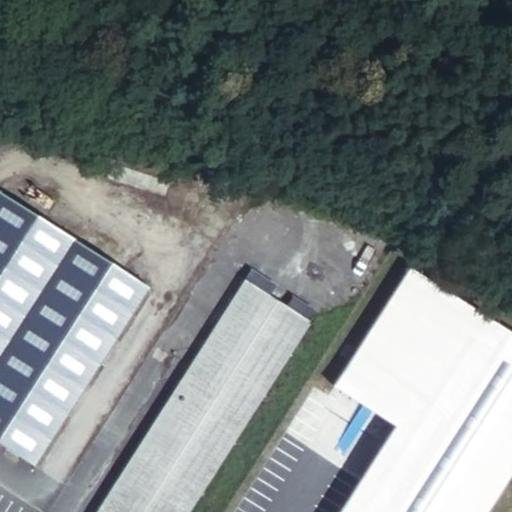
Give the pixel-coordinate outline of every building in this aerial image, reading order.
[(0,210),(10,195),(0,188),(0,210)] [(10,195),(0,210),(0,307),(53,224),(10,195)] [(53,224),(0,307),(0,398),(94,251),(53,224)] [(94,251),(0,398),(0,441),(23,456),(135,278),(94,251)] [(358,395),(433,279),(413,266),(339,383),(358,395)] [(151,288),(135,278),(23,456),(37,465),(151,288)] [(190,511),(312,321),(246,278),(97,511),(190,511)] [(474,307),(433,279),(358,395),(401,422),(474,307)] [(401,422),(343,511),(401,511),(511,337),(511,331),(474,307),(401,422)] [(511,337),(401,511),(463,511),(511,436),(511,337)] [(488,511),(511,476),(511,436),(463,511),(488,511)]
